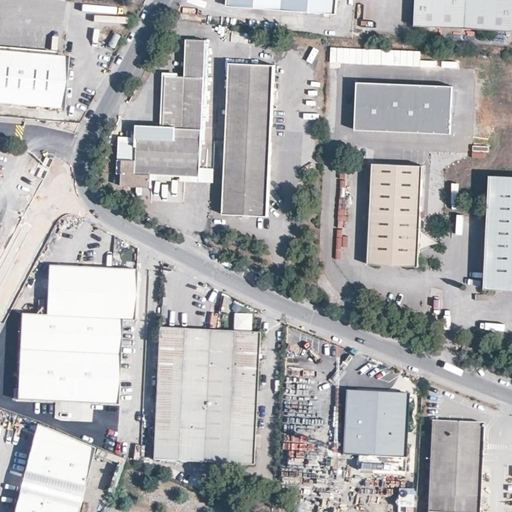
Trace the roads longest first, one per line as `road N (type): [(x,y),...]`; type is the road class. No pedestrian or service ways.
road 1 (tertiary): [(55,193),(276,301),(511,397)]
road 2 (unknown): [(268,461),(297,62)]
road 3 (residential): [(160,0),(69,153),(55,193)]
road 4 (unknown): [(105,92),(70,20),(0,13)]
road 5 (unknown): [(361,336),(322,397),(317,473)]
road 6 (tertiary): [(0,307),(55,193)]
